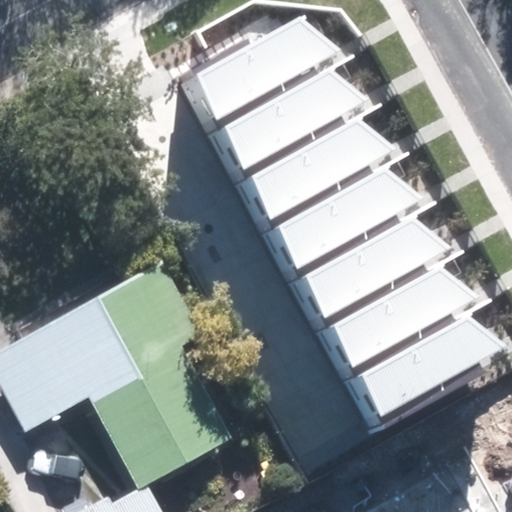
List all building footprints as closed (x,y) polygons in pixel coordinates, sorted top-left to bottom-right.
[(287,26),(180,85),(207,134),(319,73),(337,63),(287,26)] [(319,73),(207,134),(234,183),(345,122),(367,110),(319,73)] [(345,122),(234,183),(261,232),(374,171),(393,160),(345,122)] [(374,171),(261,232),(288,281),(401,219),(421,208),(374,171)] [(401,219),(288,281),(316,330),(429,269),(448,258),(401,219)] [(429,269),(316,330),(343,379),(456,317),(476,306),(429,269)] [(150,270),(0,353),(0,419),(13,442),(75,408),(125,497),(218,445),(168,355),(190,342),(150,270)] [(456,317),(343,379),(370,428),(501,355),(456,317)] [(460,511),(435,467),(353,511),(460,511)] [(148,511),(138,493),(104,511),(148,511)]
